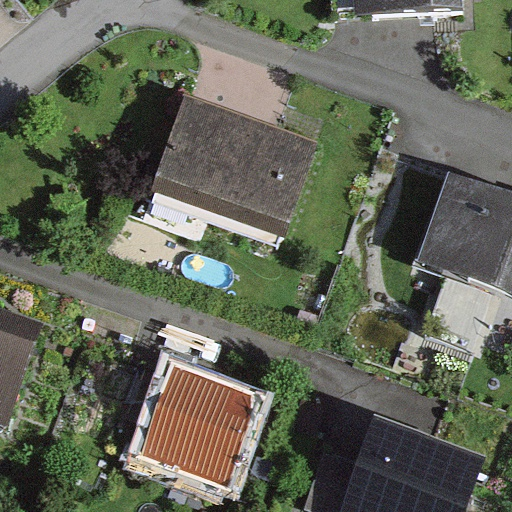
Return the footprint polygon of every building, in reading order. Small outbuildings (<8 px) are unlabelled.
[(458,0),(366,0),(367,14),(459,9),(458,0)] [(322,146),(199,102),(167,193),(290,237),(322,146)] [(511,199),(454,178),(423,264),(511,296),(511,199)] [(47,325),(0,308),(0,426),(10,430),(47,325)] [(272,401),(179,371),(149,464),(242,494),(272,401)] [(330,457),(311,510),(315,511),(457,511),(474,468),(389,437),(375,474),(330,457)]
